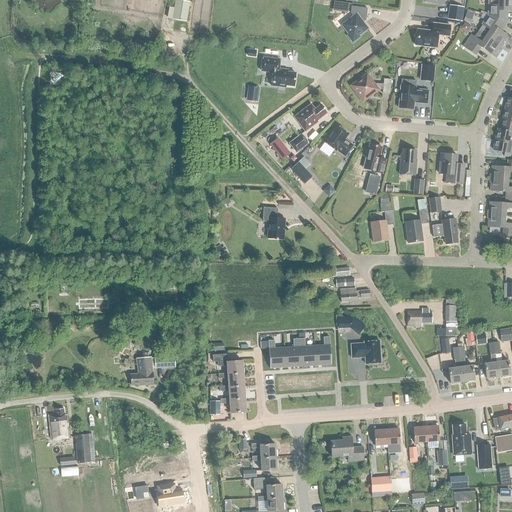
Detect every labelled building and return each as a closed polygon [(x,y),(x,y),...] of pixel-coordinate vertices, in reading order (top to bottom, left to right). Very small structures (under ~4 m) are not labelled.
[(189,2),(177,0),(174,20),(186,22),(189,2)] [(488,5),(487,15),(506,21),(507,11),(511,11),(511,0),(497,0),(497,6),(488,5)] [(461,22),(464,8),(449,6),(447,20),(461,22)] [(351,7),(350,13),(352,17),(341,25),(348,35),(347,36),(352,43),(359,38),(358,36),(367,29),(360,20),(366,16),(367,9),(351,7)] [(487,16),(477,31),(499,46),(506,36),(500,31),(506,22),(506,21),(487,15),(487,16)] [(466,33),(470,27),(464,23),(460,29),(466,33)] [(432,32),(417,30),(415,46),(436,48),(437,35),(448,37),(449,26),(433,24),(432,32)] [(499,46),(477,31),(473,37),(470,35),(462,48),(475,56),(480,48),(492,56),(499,46)] [(255,58),(256,51),(247,50),(247,57),(255,58)] [(278,69),(279,60),(262,58),(261,71),(270,73),(269,78),(272,78),(271,86),(285,88),(285,86),(293,87),(295,74),(283,72),(283,70),(278,69)] [(419,81),(433,82),(435,66),(421,65),(419,81)] [(354,92),(355,92),(362,102),(377,90),(378,90),(382,90),(382,93),(389,94),(390,80),(383,79),(383,85),(376,84),(374,85),(366,75),(356,82),(350,86),(354,92)] [(398,108),(413,110),(413,103),(426,104),(428,91),(415,90),(415,88),(400,86),(398,108)] [(248,87),(246,101),(257,102),(259,89),(248,87)] [(314,110),(310,105),(294,118),(305,132),(318,122),(317,120),(327,113),(321,105),(314,110)] [(511,110),(505,109),(503,119),(511,121),(511,110)] [(511,121),(503,119),(501,130),(511,132),(511,121)] [(336,126),(324,143),(335,151),(336,150),(345,157),(353,146),(344,139),(347,134),(336,126)] [(498,129),(495,140),(511,143),(511,132),(501,130),(498,129)] [(309,143),(301,134),(289,144),(296,153),(309,143)] [(511,143),(495,140),(493,151),(511,154),(511,149),(511,143)] [(365,149),(363,155),(366,156),(365,161),(373,163),(370,172),(382,174),(386,160),(379,158),(381,147),(369,144),(368,149),(365,149)] [(282,160),(290,154),(284,147),(276,153),(282,160)] [(400,154),(399,174),(415,176),(416,160),(415,160),(415,151),(402,150),(402,154),(400,154)] [(463,165),(455,164),(456,155),(440,154),(438,174),(445,175),(445,182),(442,182),(462,184),(463,165)] [(303,158),(299,162),(305,169),(310,165),(303,158)] [(492,166),(491,179),(509,180),(509,172),(511,172),(511,160),(508,161),(507,167),(492,166)] [(305,169),(298,162),(290,169),(304,184),(312,177),(305,169)] [(365,193),(376,196),(380,178),(369,175),(365,193)] [(507,192),(507,198),(511,198),(511,187),(508,187),(509,180),(491,179),(490,191),(507,192)] [(423,181),(414,180),(413,194),(422,195),(423,181)] [(441,211),(439,198),(428,199),(430,213),(441,211)] [(490,202),(489,215),(506,216),(507,208),(511,208),(511,198),(507,198),(506,204),(490,202)] [(267,239),(283,240),(284,219),(276,219),(277,209),(263,208),(262,222),(268,222),(267,239)] [(428,224),(426,209),(418,210),(419,220),(405,222),(407,243),(422,241),(420,225),(428,224)] [(370,223),(373,242),(388,240),(386,226),(394,225),(392,211),(384,212),(385,221),(370,223)] [(506,216),(489,215),(488,227),(503,228),(503,236),(511,236),(511,223),(506,223),(506,216)] [(431,226),(433,238),(444,236),(445,244),(457,243),(456,235),(457,235),(455,219),(441,221),(441,225),(431,226)] [(224,247),(221,248),(220,246),(214,248),(219,257),(227,253),(224,247)] [(354,286),(354,279),(335,280),(336,287),(354,286)] [(356,299),(369,298),(369,291),(355,292),(355,289),(339,290),(340,303),(349,302),(349,304),(357,303),(356,299)] [(445,322),(457,322),(457,306),(445,306),(445,322)] [(432,323),(432,312),(428,312),(428,309),(421,309),(421,312),(407,312),(407,326),(421,326),(421,323),(432,323)] [(353,318),(350,327),(358,334),(364,327),(353,318)] [(499,330),(501,342),(511,341),(509,328),(499,330)] [(466,342),(466,347),(475,346),(474,341),(473,333),(466,334),(466,342)] [(331,364),(329,337),(323,337),(323,345),(314,346),(315,366),(331,364)] [(293,347),(284,348),(285,368),(300,367),(298,339),(293,339),(293,347)] [(305,347),(304,339),(298,339),(300,367),(315,366),(314,346),(305,347)] [(440,340),(442,354),(449,353),(447,339),(440,340)] [(269,369),(285,368),(284,348),(274,349),(274,341),(268,341),(269,369)] [(379,341),(363,342),(363,344),(350,345),(351,358),(364,357),(365,364),(380,363),(379,341)] [(501,362),(498,342),(493,343),(498,377),(510,376),(508,361),(501,362)] [(493,343),(488,344),(491,363),(484,364),(486,379),(498,377),(493,343)] [(457,348),(462,382),(474,381),(472,366),(465,367),(462,347),(457,348)] [(455,368),(448,369),(450,384),(462,382),(457,348),(452,348),(454,360),(455,368)] [(174,353),(154,355),(154,357),(155,368),(155,369),(175,367),(174,353)] [(208,353),(208,362),(217,362),(217,366),(226,366),(227,374),(227,375),(242,374),(241,361),(227,362),(226,354),(212,355),(212,353),(208,353)] [(155,368),(154,357),(136,359),(137,373),(137,375),(130,375),(131,385),(138,384),(138,386),(153,385),(152,372),(151,368),(155,368)] [(227,374),(218,374),(218,379),(227,378),(228,386),(228,388),(243,387),(242,374),(227,375),(227,374)] [(228,386),(219,387),(219,391),(228,391),(229,399),(229,401),(244,399),(243,387),(228,388),(228,386)] [(229,399),(220,399),(220,404),(229,403),(230,413),(245,412),(244,399),(229,401),(229,399)] [(220,415),(220,401),(210,401),(210,415),(220,415)] [(69,439),(67,415),(64,415),(64,409),(52,410),(53,415),(48,415),(50,441),(69,439)] [(511,414),(497,418),(492,419),(495,430),(500,429),(500,430),(511,427),(511,414)] [(453,436),(452,436),(453,456),(471,455),(469,435),(465,435),(465,425),(452,426),(453,436)] [(426,442),(438,441),(439,441),(438,427),(425,428),(426,442)] [(414,443),(426,442),(425,428),(413,429),(414,443)] [(398,430),(386,431),(387,445),(399,444),(398,430)] [(387,445),(386,431),(373,432),(374,446),(387,445)] [(511,440),(511,435),(494,438),(497,453),(511,450),(511,440)] [(75,437),(77,463),(89,462),(87,436),(75,437)] [(347,456),(347,462),(363,461),(362,447),(351,448),(351,437),(342,438),(342,441),(330,441),(331,457),(347,456)] [(275,458),(275,456),(274,444),(260,445),(259,444),(251,444),(251,449),(259,448),(260,457),(260,459),(275,458)] [(491,445),(478,446),(480,470),(492,469),(491,445)] [(408,448),(410,463),(417,462),(415,447),(408,448)] [(447,465),(446,450),(438,451),(439,466),(447,465)] [(276,470),(275,458),(260,459),(260,457),(251,457),(252,462),(260,461),(261,471),(276,470)] [(80,476),(80,466),(62,467),(62,476),(80,476)] [(242,471),(243,479),(256,478),(255,470),(242,471)] [(265,489),(266,497),(266,499),(282,498),(281,485),(275,485),(275,478),(252,479),(253,490),(265,489)] [(390,492),(389,480),(370,481),(371,493),(390,492)] [(184,504),(182,488),(174,489),(174,484),(157,487),(158,492),(156,492),(158,508),(184,504)] [(147,486),(134,488),(136,500),(143,499),(143,493),(148,492),(147,486)] [(266,499),(266,497),(257,497),(257,502),(266,502),(267,511),(283,510),(282,498),(266,499)]
